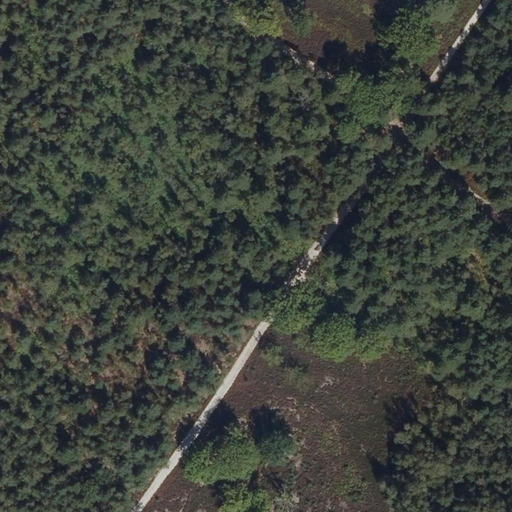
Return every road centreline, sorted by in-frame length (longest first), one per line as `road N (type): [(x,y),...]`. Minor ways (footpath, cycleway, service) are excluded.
road 1 (track): [(139,511),(427,92)]
road 2 (track): [(511,222),(211,0)]
